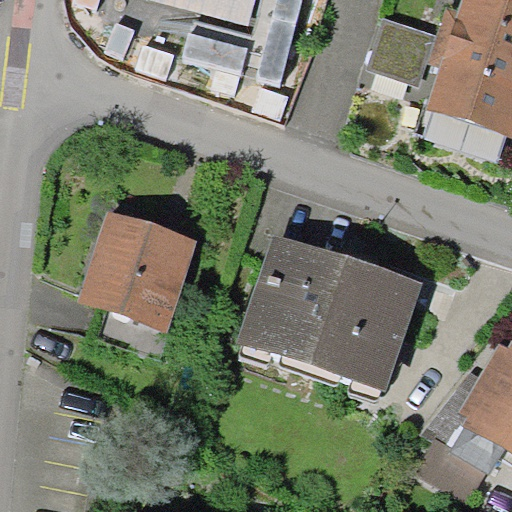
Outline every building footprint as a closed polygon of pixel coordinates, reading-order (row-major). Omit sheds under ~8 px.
[(511,0),(463,0),(425,131),(508,156),(511,142),(511,0)] [(429,39),(380,23),(364,72),(413,88),(429,39)] [(142,241),(111,232),(91,302),(108,308),(100,336),(154,352),(184,254),(142,241)] [(345,267),(279,245),(243,356),(379,401),(416,290),(345,267)] [(511,357),(503,352),(483,387),(470,379),(433,446),(446,454),(429,484),(466,505),(499,446),(511,453),(511,357)]
